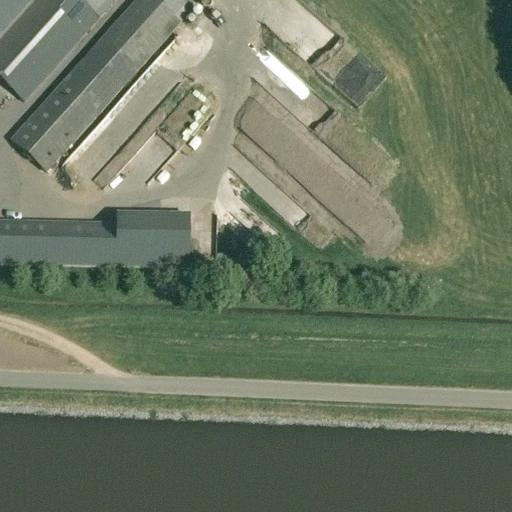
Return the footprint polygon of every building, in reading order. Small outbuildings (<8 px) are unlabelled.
[(76,0),(45,0),(0,51),(0,83),(24,105),(100,21),(76,0)] [(0,0),(0,50),(45,0),(0,0)] [(76,0),(100,21),(118,0),(76,0)] [(199,0),(135,0),(92,51),(128,82),(201,1),(199,0)] [(92,51),(9,142),(46,175),(128,82),(92,51)] [(190,218),(112,215),(112,224),(112,269),(188,271),(190,218)] [(112,224),(0,221),(0,266),(112,269),(112,224)]
